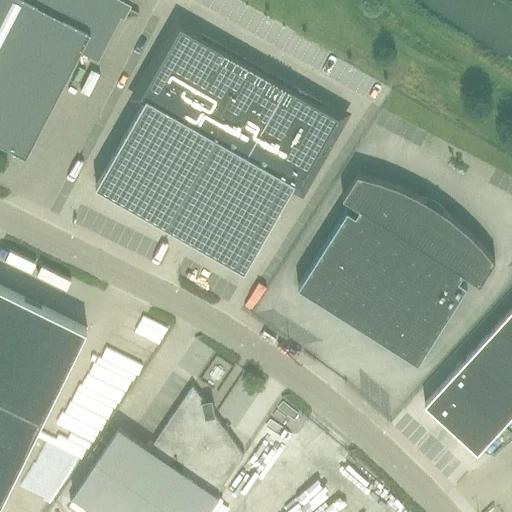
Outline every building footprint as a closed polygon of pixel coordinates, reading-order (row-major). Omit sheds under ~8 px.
[(98,61),(121,17),(126,6),(114,0),(0,0),(0,143),(26,157),(81,52),(98,61)] [(146,97),(96,185),(245,270),(295,182),(300,185),(339,116),(269,75),(271,70),(254,60),(251,65),(180,25),(141,94),(146,97)] [(379,179),(358,173),(343,197),(360,207),(356,214),(348,208),(298,286),(378,337),(418,363),(435,337),(468,285),(459,279),(463,273),(480,284),(495,260),(481,243),(467,229),(451,216),(443,210),(426,199),(417,194),(399,186),(379,179)] [(0,505),(87,329),(0,285),(0,505)] [(477,452),(511,413),(511,307),(424,403),(477,452)] [(216,494),(244,454),(215,415),(212,399),(204,401),(193,385),(150,449),(119,427),(73,495),(98,511),(208,511),(219,496),(216,494)] [(37,472),(45,478),(56,464),(48,458),(37,472)]
